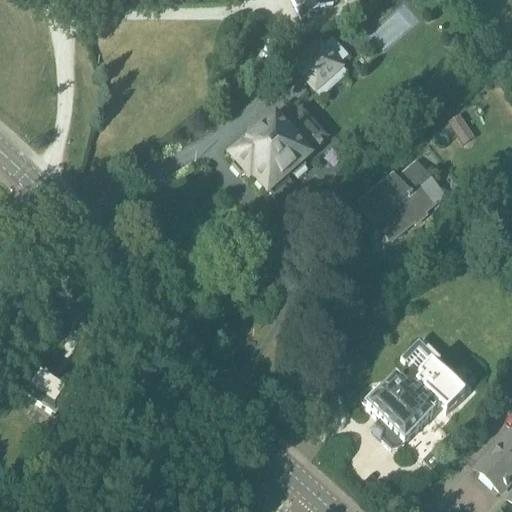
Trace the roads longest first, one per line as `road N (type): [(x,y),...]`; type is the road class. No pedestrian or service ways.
road 1 (tertiary): [(285,473),(81,240)]
road 2 (residential): [(48,199),(64,77),(44,0)]
